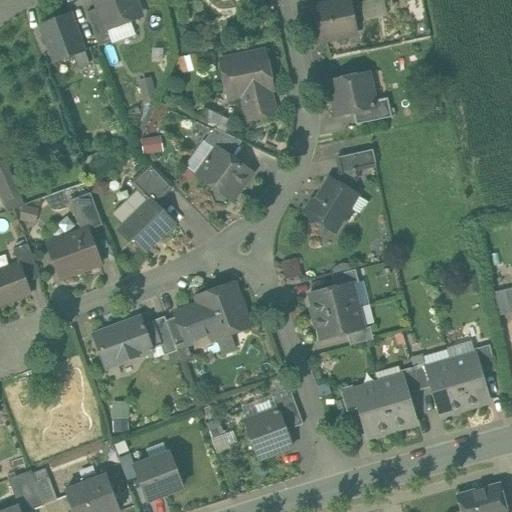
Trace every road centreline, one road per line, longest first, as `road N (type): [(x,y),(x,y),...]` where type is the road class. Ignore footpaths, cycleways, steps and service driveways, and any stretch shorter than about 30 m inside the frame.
road 1 (residential): [(339,486),(256,267)]
road 2 (residential): [(218,258),(14,339)]
road 3 (residential): [(272,206),(301,153),(306,118),(285,0)]
road 4 (tertiary): [(339,486),(511,436)]
